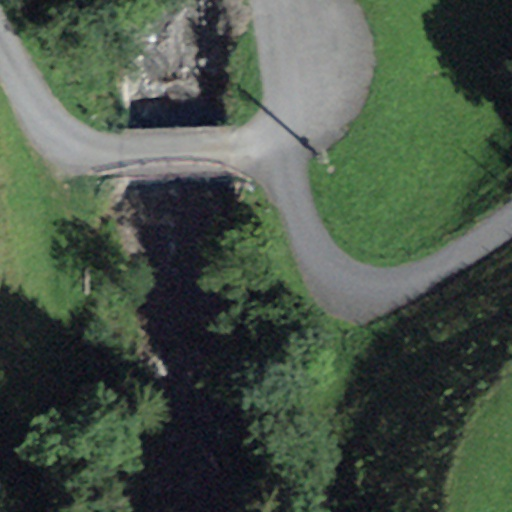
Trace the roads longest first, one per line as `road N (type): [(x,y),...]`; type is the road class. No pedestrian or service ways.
road 1 (track): [(0,82),(46,144),(119,154),(260,146),(285,86),(277,0)]
road 2 (track): [(260,146),(300,247),(349,291),(409,285),(511,230)]
